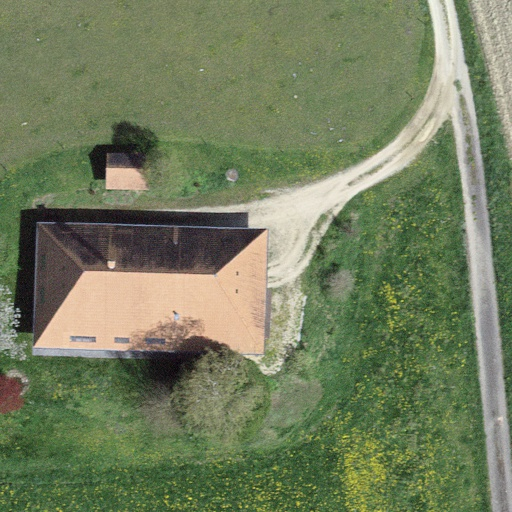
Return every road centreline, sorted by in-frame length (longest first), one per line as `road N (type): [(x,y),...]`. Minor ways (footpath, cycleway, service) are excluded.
road 1 (track): [(502,511),(458,77),(435,0)]
road 2 (track): [(232,219),(295,213),(372,177),(431,132),(458,77)]
